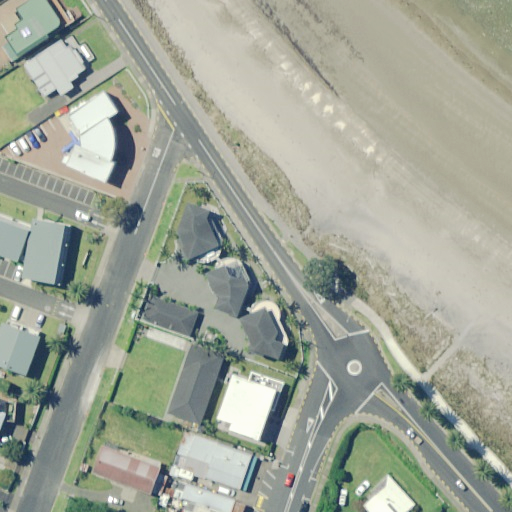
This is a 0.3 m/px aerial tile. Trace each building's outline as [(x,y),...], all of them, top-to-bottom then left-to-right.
[(63,24),(44,0),(32,0),(18,11),(26,21),(7,35),(10,39),(1,46),(13,62),(63,24)] [(70,53),(61,40),(23,66),(44,97),(57,88),(62,95),(74,87),(69,81),(87,69),(74,50),(70,53)] [(119,113),(106,92),(70,116),(83,136),(83,149),(76,145),(68,166),(107,184),(116,164),(113,163),(115,158),(116,153),(117,148),(117,144),(117,139),(116,136),(116,132),(114,127),(112,123),(110,119),(119,113)] [(211,209),(189,201),(178,230),(181,237),(177,239),(186,259),(188,260),(220,245),(207,217),(211,209)] [(32,227),(0,215),(0,256),(19,263),(32,227)] [(71,227),(34,220),(23,280),(60,286),(71,227)] [(238,260),(207,271),(215,293),(220,296),(216,310),(239,317),(250,284),(238,260)] [(198,312),(151,294),(143,318),(190,336),(198,312)] [(266,305),(240,318),(255,350),(280,359),(286,343),(276,339),(279,332),(266,305)] [(42,340),(4,327),(0,338),(0,368),(28,379),(42,340)] [(224,357),(191,345),(167,414),(200,426),(224,357)] [(268,377),(253,372),(249,381),(234,376),(219,419),(233,424),(231,430),(260,441),(278,391),(264,386),(268,377)] [(16,404),(0,397),(0,431),(4,420),(15,424),(16,404)] [(256,456),(185,431),(173,465),(245,491),(256,456)] [(162,466),(104,445),(94,474),(152,495),(162,466)] [(386,489),(365,507),(369,511),(408,511),(416,506),(388,476),(386,489)] [(240,511),(244,502),(188,482),(182,498),(196,503),(192,511),(240,511)]
